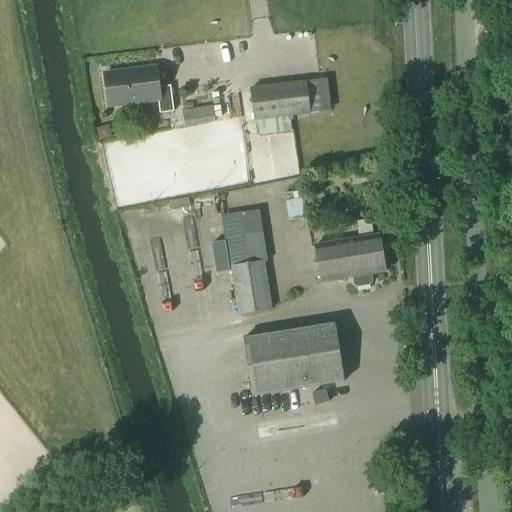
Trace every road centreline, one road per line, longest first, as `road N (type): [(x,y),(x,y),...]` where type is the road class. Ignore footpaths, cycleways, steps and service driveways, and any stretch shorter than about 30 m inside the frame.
road 1 (unclassified): [(484,511),(461,175),(466,0)]
road 2 (primary): [(440,511),(417,0)]
